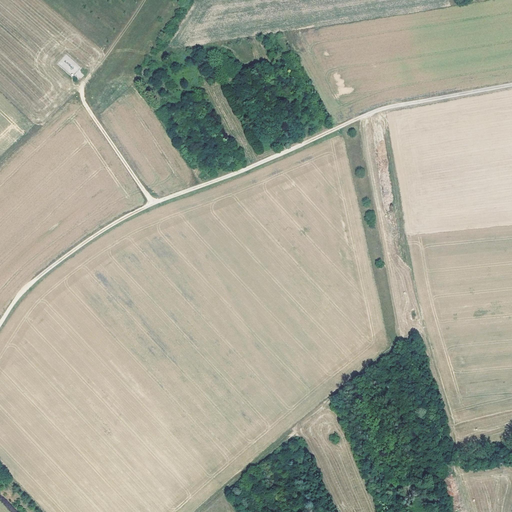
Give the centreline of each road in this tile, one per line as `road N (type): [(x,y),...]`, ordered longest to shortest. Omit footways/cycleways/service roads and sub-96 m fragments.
road 1 (track): [(511,85),(385,107),(152,203),(55,263),(0,324)]
road 2 (track): [(381,109),(416,305),(471,511)]
road 3 (track): [(423,330),(401,337),(198,511)]
road 4 (track): [(152,203),(82,96),(143,0)]
